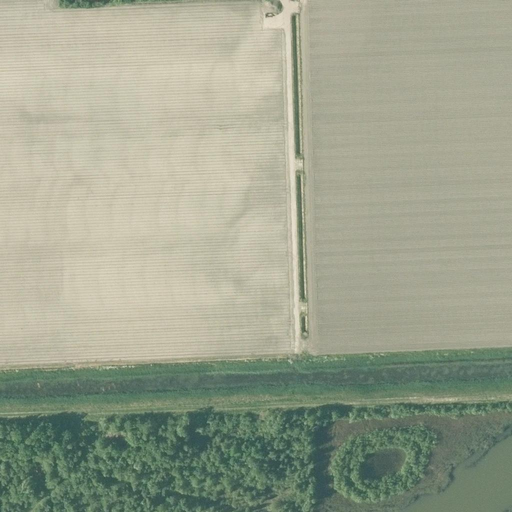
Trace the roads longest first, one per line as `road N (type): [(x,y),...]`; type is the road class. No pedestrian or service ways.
road 1 (track): [(511,397),(0,417)]
road 2 (track): [(64,414),(99,470),(149,496),(172,492),(239,511)]
